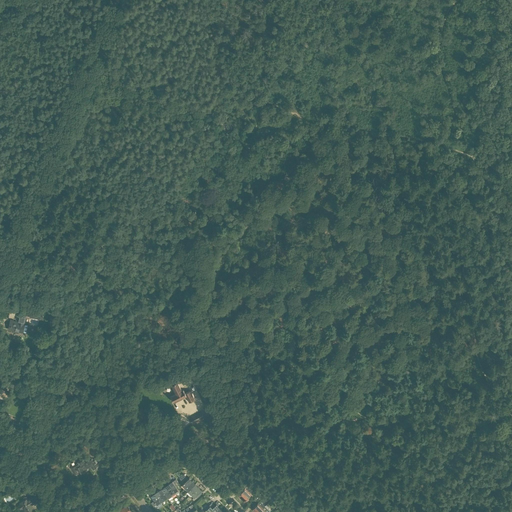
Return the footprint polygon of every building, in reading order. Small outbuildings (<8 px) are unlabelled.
[(40,319),(41,312),(31,310),(30,317),(40,319)] [(11,320),(9,329),(12,330),(12,332),(18,333),(18,331),(23,332),(26,333),(28,325),(24,324),(26,315),(19,314),(18,322),(13,321),(13,320),(11,320)] [(218,370),(210,374),(212,379),(220,376),(218,370)] [(182,391),(178,382),(176,383),(175,382),(173,383),(174,384),(172,385),(176,394),(171,396),(172,398),(171,399),(172,400),(173,400),(174,402),(186,396),(189,402),(195,399),(190,391),(186,393),(185,392),(184,390),(182,391)] [(54,388),(54,396),(72,397),(73,388),(54,388)] [(202,412),(189,418),(192,424),(205,418),(202,412)] [(78,463),(72,466),(71,468),(75,474),(77,475),(91,466),(93,469),(95,470),(97,468),(97,467),(99,466),(99,465),(98,464),(97,464),(96,464),(97,463),(97,461),(96,459),(94,458),(93,459),(92,458),(91,458),(85,462),(83,459),(82,459),(78,461),(78,463)] [(189,483),(193,480),(190,477),(188,479),(185,481),(184,480),(182,481),(184,483),(182,485),(185,488),(189,483)] [(188,491),(196,484),(193,480),(189,483),(185,488),(188,491)] [(176,494),(179,491),(176,487),(172,481),(169,484),(176,494)] [(172,496),(176,494),(169,484),(165,486),(171,495),(172,496)] [(191,494),(199,487),(196,484),(188,491),(187,492),(190,495),(191,494)] [(13,486),(9,489),(13,496),(18,493),(13,486)] [(165,486),(162,488),(168,497),(169,499),(172,496),(171,495),(165,486)] [(198,497),(199,495),(198,493),(200,491),(202,490),(199,487),(191,494),(194,497),(196,495),(198,497)] [(164,500),(168,497),(162,488),(158,491),(164,500)] [(239,495),(238,496),(240,498),(241,497),(247,503),(249,500),(247,498),(251,494),(245,489),(239,495)] [(157,504),(160,502),(155,493),(153,491),(150,494),(157,504)] [(164,500),(158,491),(155,493),(160,502),(161,503),(165,501),(164,500)] [(21,504),(18,506),(20,510),(23,508),(25,511),(30,511),(34,509),(31,505),(39,501),(35,495),(28,499),(26,497),(25,497),(23,498),(23,499),(24,500),(20,503),(21,504)] [(258,511),(265,506),(260,501),(258,503),(252,508),(255,511),(258,511)] [(215,511),(220,508),(216,504),(215,506),(212,503),(206,508),(207,509),(204,511),(215,511)]
